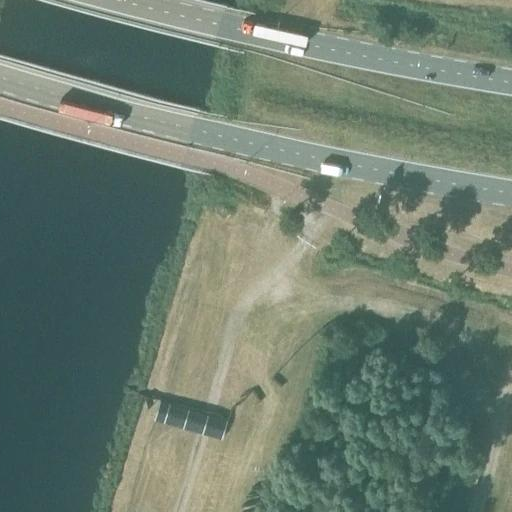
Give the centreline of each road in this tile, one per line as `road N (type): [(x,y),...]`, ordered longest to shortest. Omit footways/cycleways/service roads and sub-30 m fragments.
road 1 (primary): [(0,76),(358,167),(511,193)]
road 2 (track): [(358,167),(337,209),(238,303),(180,511)]
road 3 (primary): [(511,83),(121,0)]
road 4 (track): [(511,347),(274,271)]
road 5 (track): [(511,377),(473,511)]
